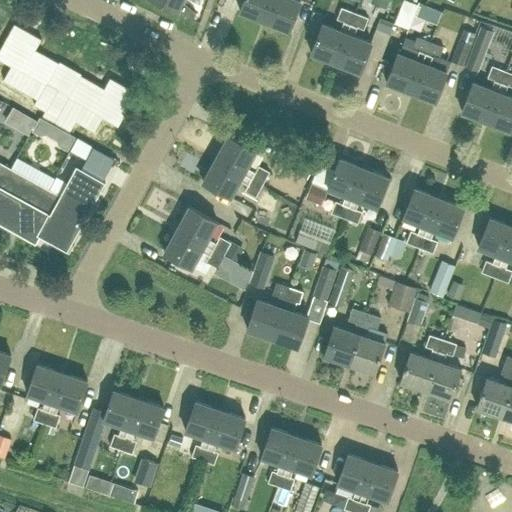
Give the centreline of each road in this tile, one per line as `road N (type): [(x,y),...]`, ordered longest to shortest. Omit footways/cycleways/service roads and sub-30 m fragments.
road 1 (residential): [(511,462),(71,312)]
road 2 (residential): [(511,181),(202,60)]
road 3 (residential): [(71,312),(202,60)]
road 4 (residential): [(202,60),(74,0)]
